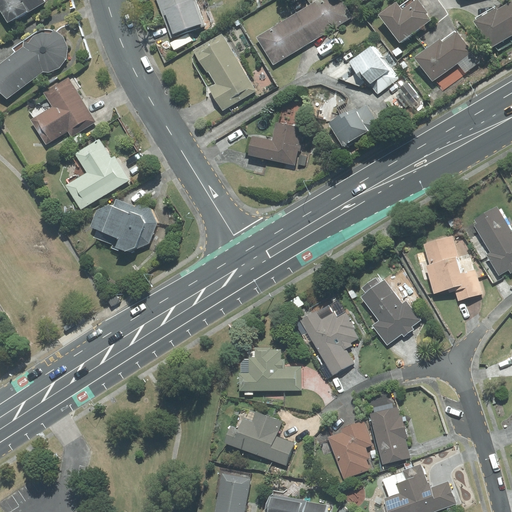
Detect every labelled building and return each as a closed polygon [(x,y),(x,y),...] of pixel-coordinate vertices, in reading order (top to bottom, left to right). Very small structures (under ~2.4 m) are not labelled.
[(50,2),(48,0),(2,0),(16,23),(50,2)] [(161,0),(175,38),(184,35),(183,34),(211,24),(201,0),(161,0)] [(320,0),(260,37),(278,65),(356,17),(345,0),(320,0)] [(405,2),(388,15),(408,42),(438,20),(434,14),(435,13),(425,0),(423,0),(411,10),(405,2)] [(511,38),(511,4),(505,9),(505,8),(483,21),(499,46),(511,38)] [(29,46),(0,69),(0,81),(13,99),(48,72),(54,73),(64,68),(71,59),(73,47),(68,35),(58,31),(57,33),(48,33),(40,36),(35,42),(30,41),(29,46)] [(422,57),(439,80),(479,53),(464,32),(451,42),(449,39),(422,57)] [(260,91),(227,34),(199,50),(211,72),(213,71),(220,83),(213,87),(227,110),(260,91)] [(403,79),(378,46),(357,62),(359,64),(340,78),(363,86),(370,81),(381,95),(403,79)] [(100,122),(73,78),(48,93),(57,106),(36,119),(51,144),(72,132),(75,137),(100,122)] [(335,123),(349,147),(377,131),(376,130),(382,126),(370,106),(361,111),(360,109),(335,123)] [(299,166),(307,128),(281,122),(277,140),(259,136),(255,155),(299,166)] [(71,185),(86,209),(134,180),(118,156),(116,158),(103,138),(80,153),(92,172),(71,185)] [(118,205),(103,210),(96,227),(132,239),(129,246),(137,250),(145,247),(153,243),(159,229),(162,223),(156,209),(151,206),(151,205),(143,201),(141,207),(120,199),(118,205)] [(511,223),(502,205),(479,218),(481,223),(479,224),(495,251),(491,254),(503,275),(511,269),(511,223)] [(457,235),(429,243),(434,264),(431,265),(438,292),(453,289),(454,292),(459,290),(460,293),(462,300),(474,296),(486,293),(479,269),(467,272),(457,235)] [(406,302),(389,278),(384,282),(380,277),(366,287),(370,292),(366,295),(383,320),(376,324),(390,344),(399,339),(406,334),(407,336),(418,329),(416,326),(424,320),(410,299),(406,302)] [(302,295),(291,302),(294,306),(296,310),(307,303),(302,295)] [(119,296),(111,301),(115,306),(123,301),(119,296)] [(321,310),(306,319),(336,374),(347,368),(358,362),(350,348),(352,347),(356,345),(355,342),(363,338),(358,328),(360,328),(351,311),(342,316),(340,311),(326,318),(321,310)] [(78,320),(67,327),(70,331),(80,324),(78,320)] [(274,347),(259,347),(259,355),(253,356),(253,358),(253,371),(244,371),(243,371),(243,391),(247,391),(247,394),(256,394),(256,391),(305,390),(305,379),(304,366),(289,366),(289,358),(285,358),(285,349),(275,349),(274,347)] [(253,371),(253,358),(246,359),(244,359),(244,371),(253,371)] [(402,406),(375,412),(387,464),(414,457),(413,452),(410,438),(412,438),(406,414),(404,415),(402,406)] [(257,419),(260,411),(255,409),(254,409),(251,417),(257,419)] [(237,425),(230,442),(290,464),(298,442),(281,435),(287,419),(261,410),(260,411),(257,419),(251,417),(249,417),(245,428),(237,425)] [(346,431),(333,436),(347,477),(373,468),(370,459),(374,458),(370,447),(376,445),(368,419),(356,423),(345,427),(346,431)] [(414,461),(407,463),(409,469),(416,467),(414,461)] [(428,470),(426,463),(416,467),(409,469),(407,469),(408,471),(411,479),(400,482),(404,492),(393,495),(388,497),(391,505),(389,506),(390,511),(435,511),(460,503),(451,480),(436,485),(434,480),(432,481),(428,470)] [(411,479),(408,471),(402,473),(387,478),(393,495),(404,492),(400,482),(411,479)] [(248,511),(256,477),(229,472),(220,511),(248,511)] [(312,499),(279,492),(274,511),(309,511),(312,500),(312,499)] [(329,511),(331,504),(312,500),(309,511),(329,511)]
